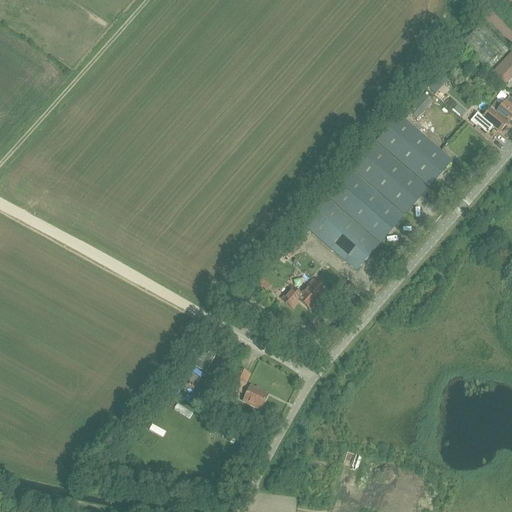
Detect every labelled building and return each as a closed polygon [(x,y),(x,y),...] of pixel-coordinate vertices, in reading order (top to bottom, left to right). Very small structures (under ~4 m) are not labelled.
[(486,69),(506,48),(481,24),(461,45),(486,69)] [(503,86),(511,76),(511,53),(491,75),(503,86)] [(443,61),(442,63),(441,62),(436,68),(442,73),(443,74),(448,69),(446,66),(444,65),(448,61),(447,59),(445,58),(443,61)] [(442,75),(436,69),(423,83),(429,89),(436,94),(448,80),(443,75),(442,75)] [(409,113),(417,119),(431,102),(424,96),(409,113)] [(496,111),(508,121),(509,122),(511,119),(511,98),(511,100),(509,97),(501,107),(495,102),(491,107),(496,111)] [(458,105),(451,99),(450,100),(447,103),(446,105),(452,110),(455,107),(458,105)] [(477,113),(470,122),(476,127),(477,126),(487,134),(493,127),(500,132),(507,123),(508,121),(496,111),(494,113),(489,109),(482,117),(477,113)] [(401,117),(377,143),(430,188),(454,163),(401,117)] [(428,190),(376,144),(352,170),(405,215),(428,190)] [(380,243),(403,217),(350,171),(326,200),(380,243)] [(302,228),(356,271),(379,245),(325,202),(302,228)] [(261,290),(267,284),(263,281),(258,287),(261,290)] [(292,309),(299,300),(311,311),(315,305),(314,304),(325,291),(313,281),(300,295),(292,288),(282,300),(292,309)] [(190,364),(205,373),(215,356),(208,352),(202,363),(193,358),(190,364)] [(241,393),(249,375),(238,370),(229,387),(241,393)] [(261,410),(268,395),(250,387),(243,401),(261,410)] [(177,405),(174,410),(190,419),(193,413),(177,405)] [(115,477),(129,479),(130,476),(130,474),(117,472),(106,470),(105,475),(115,477)]
